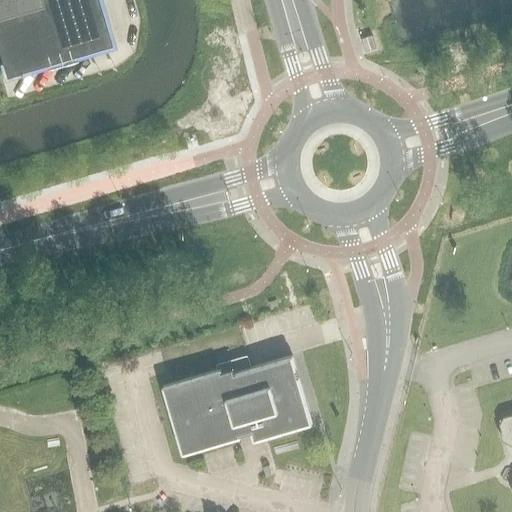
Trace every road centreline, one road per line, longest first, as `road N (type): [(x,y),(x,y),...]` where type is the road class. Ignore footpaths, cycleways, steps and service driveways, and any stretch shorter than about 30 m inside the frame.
road 1 (unknown): [(358,350),(293,335),(243,340),(185,356),(135,382),(132,417),(153,480),(196,502),(244,511)]
road 2 (secondary): [(0,257),(295,192)]
road 3 (secondary): [(287,162),(0,243)]
road 4 (unclassified): [(354,511),(387,350)]
road 5 (unclassified): [(387,350),(399,301),(373,203)]
road 6 (unclassified): [(339,216),(387,350)]
road 7 (tertiary): [(511,105),(383,135)]
road 8 (secondary): [(272,0),(306,123)]
road 9 (tertiary): [(392,164),(511,118)]
